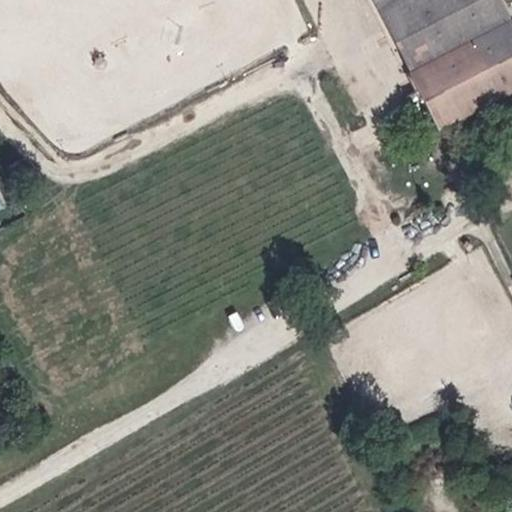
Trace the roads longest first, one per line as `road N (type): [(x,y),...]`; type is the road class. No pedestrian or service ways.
road 1 (unknown): [(4,511),(95,452),(415,274)]
road 2 (unknown): [(0,80),(63,196),(370,55)]
